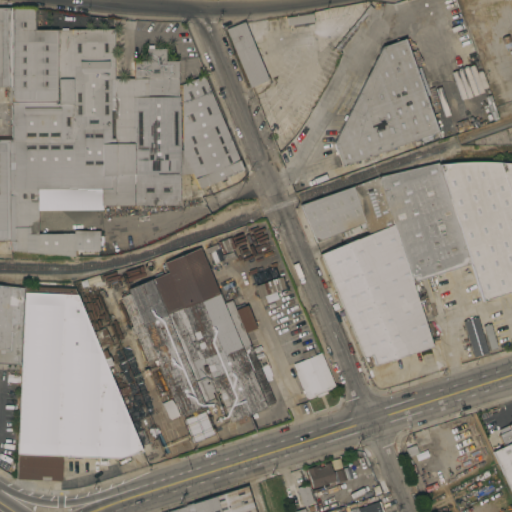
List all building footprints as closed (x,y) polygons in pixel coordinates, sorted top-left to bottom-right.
[(364,11),(363,11),(369,4),(374,8),(368,15),(368,14),(357,27),(358,27),(339,50),(335,47),(364,11)] [(0,86),(0,7),(10,7),(9,86),(0,86)] [(8,139),(11,139),(11,102),(10,102),(9,86),(10,7),(34,7),(34,29),(56,29),(114,29),(114,34),(114,78),(133,78),(134,60),(147,60),(147,48),(165,48),(165,60),(178,60),(178,84),(182,84),(203,75),(243,169),(198,188),(192,173),(180,173),(180,204),(101,204),(101,188),(37,188),(37,233),(74,233),(73,231),(98,230),(99,249),(74,250),(74,256),(10,250),(8,240),(8,139)] [(287,17),(312,13),(314,21),(306,22),(307,24),(304,25),(304,22),(288,25),(287,17)] [(268,79),(249,87),(225,28),(244,21),(268,79)] [(440,139),(414,148),(411,140),(341,166),(333,142),(344,120),(343,119),(345,114),(347,115),(381,46),(403,38),(414,67),(437,131),(440,139)] [(420,65),(424,76),(430,74),(449,127),(437,131),(414,67),(420,65)] [(0,240),(0,139),(8,139),(8,240),(0,240)] [(439,164),(456,162),(465,162),(478,161),(489,161),(504,162),(511,162),(511,291),(482,301),(470,264),(439,164)] [(418,281),(427,309),(423,310),(422,308),(420,309),(378,176),(438,162),(439,164),(470,264),(418,281)] [(432,346),(375,365),(371,355),(363,358),(319,254),(356,238),(356,239),(368,234),(364,222),(316,242),(299,204),(353,186),(378,176),(420,309),(432,346)] [(230,237),(237,255),(225,260),(223,253),(222,253),(217,241),(230,237)] [(223,303),(232,299),(236,309),(246,304),(256,327),(245,332),(274,402),(266,406),(230,422),(217,390),(211,392),(215,401),(180,416),(126,289),(168,272),(164,262),(199,247),(223,303)] [(260,302),(256,291),(282,281),(286,292),(260,302)] [(24,286),(74,288),(142,451),(119,458),(107,457),(107,464),(99,463),(99,457),(93,456),(93,459),(88,459),(88,456),(66,456),(66,458),(61,458),(61,480),(16,478),(24,286)] [(19,364),(0,363),(0,347),(7,347),(9,304),(21,304),(19,364)] [(462,320),(471,357),(486,353),(476,317),(462,320)] [(335,386),(326,390),(327,392),(317,396),(316,394),(307,398),(292,363),(304,359),(301,352),(312,348),(315,354),(321,352),(335,386)] [(505,442),(489,447),(482,431),(476,411),(493,405),(505,442)] [(212,434),(203,412),(189,418),(198,440),(212,434)] [(467,415),(473,412),(474,414),(484,436),(477,439),(477,438),(467,415)] [(429,428),(433,439),(416,445),(418,452),(408,456),(405,448),(415,444),(411,435),(429,428)] [(443,456),(445,456),(442,448),(450,444),(448,439),(472,431),(473,435),(462,439),(466,447),(467,446),(467,448),(479,443),(481,448),(469,452),(472,458),(474,457),(475,460),(474,461),(478,470),(476,470),(477,471),(476,471),(478,475),(465,481),(463,478),(455,480),(455,478),(453,479),(443,456)] [(511,494),(492,451),(511,441),(511,494)] [(307,469),(305,470),(304,468),(318,464),(319,468),(324,466),(323,463),(329,462),(332,470),(333,469),(330,461),(339,458),(346,479),(328,485),(327,483),(320,485),(320,487),(313,489),(307,469)] [(318,511),(311,490),(313,489),(320,487),(328,485),(346,479),(349,488),(362,484),(363,486),(379,481),(382,493),(369,497),(322,511),(318,511)] [(313,502),(302,506),(296,487),(307,484),(313,502)] [(255,511),(164,511),(185,505),(185,504),(191,502),(191,504),(246,485),(255,511)] [(322,511),(369,497),(371,503),(379,501),(382,511),(322,511)]
